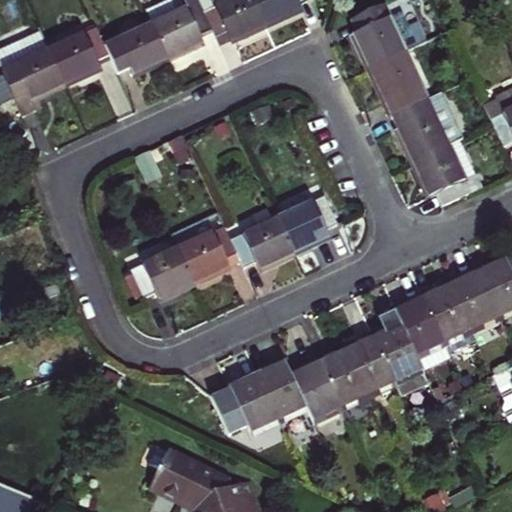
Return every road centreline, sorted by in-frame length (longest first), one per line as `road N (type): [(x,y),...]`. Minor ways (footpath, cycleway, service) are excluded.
road 1 (residential): [(187,354),(137,357),(114,337),(62,208),(62,183),(76,163),(278,70),(301,69),(319,81),(399,254)]
road 2 (residential): [(187,354),(399,254)]
road 3 (residential): [(399,254),(511,203)]
